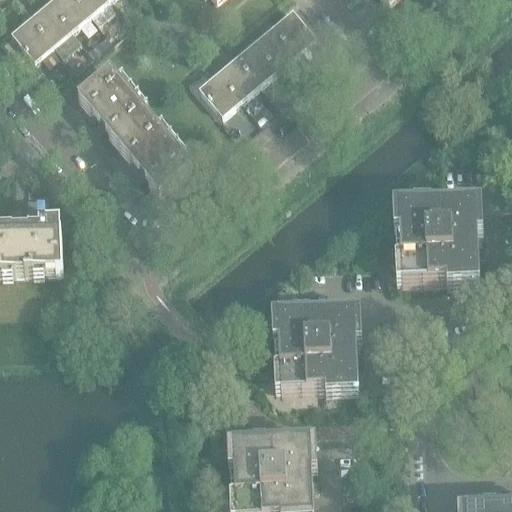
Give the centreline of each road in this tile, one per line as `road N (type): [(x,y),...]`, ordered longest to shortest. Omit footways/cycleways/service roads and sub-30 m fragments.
road 1 (residential): [(148,266),(382,70)]
road 2 (residential): [(148,266),(0,86)]
road 3 (residential): [(424,433),(420,363),(428,351),(444,342),(511,338)]
